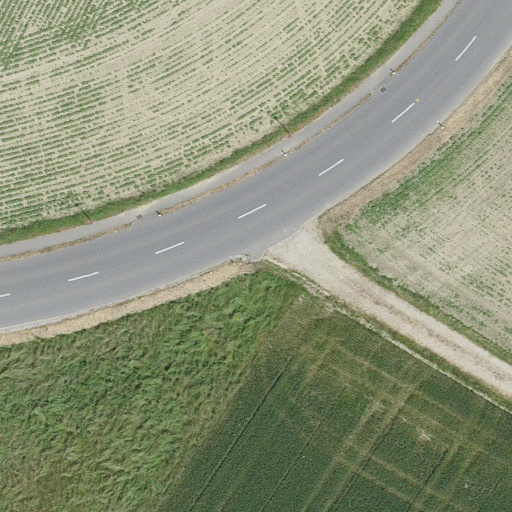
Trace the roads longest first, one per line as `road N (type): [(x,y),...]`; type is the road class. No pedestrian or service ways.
road 1 (tertiary): [(0,296),(180,244),(310,182),(417,99),(501,0)]
road 2 (track): [(511,381),(298,255),(261,205)]
